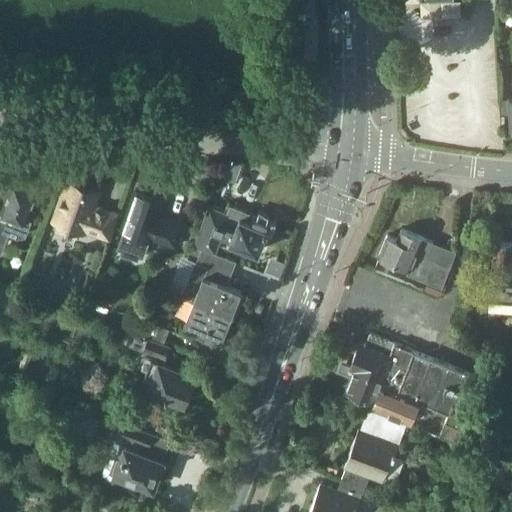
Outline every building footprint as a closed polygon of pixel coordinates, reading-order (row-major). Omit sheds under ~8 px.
[(510,114),(510,131),(511,130),(511,97),(509,98),(509,100),(501,100),(501,114),(510,114)] [(54,220),(84,231),(85,229),(108,237),(116,214),(98,208),(98,209),(93,207),(98,191),(67,180),(54,220)] [(0,211),(0,253),(1,254),(9,234),(17,238),(26,237),(32,221),(28,219),(38,193),(34,191),(34,187),(24,183),(21,186),(11,182),(0,211)] [(121,229),(124,230),(120,241),(145,250),(149,239),(152,240),(152,238),(175,246),(183,223),(166,217),(165,218),(160,216),(166,200),(135,189),(121,229)] [(194,244),(194,245),(201,247),(208,250),(211,251),(218,235),(223,220),(227,212),(209,205),(194,244)] [(223,220),(218,235),(221,237),(258,251),(267,227),(266,227),(268,220),(229,205),(227,212),(223,220)] [(379,256),(410,269),(408,273),(441,287),(449,266),(427,257),(433,243),(423,239),(424,238),(401,228),(397,238),(387,235),(379,256)] [(491,300),(511,301),(511,240),(493,239),(491,277),(492,277),(491,300)] [(201,247),(183,295),(193,300),(194,299),(229,314),(239,290),(227,285),(236,261),(233,260),(211,251),(208,250),(201,247)] [(0,282),(0,297),(12,301),(16,288),(0,282)] [(174,313),(186,318),(184,323),(220,337),(229,314),(194,299),(193,300),(193,301),(181,297),(174,313)] [(164,340),(168,327),(139,316),(134,329),(164,340)] [(133,332),(129,343),(164,356),(168,345),(133,332)] [(449,413),(445,421),(440,435),(457,441),(462,428),(458,426),(479,376),(370,333),(366,344),(363,343),(359,345),(352,362),(354,367),(345,389),(380,403),(377,410),(410,423),(419,401),(449,413)] [(150,358),(146,370),(141,383),(185,400),(195,374),(150,358)] [(60,399),(51,423),(92,438),(94,433),(114,441),(104,471),(104,475),(107,478),(113,480),(116,472),(152,485),(152,484),(158,484),(161,475),(157,471),(162,459),(139,450),(142,442),(148,444),(152,433),(75,405),(60,399)] [(346,466),(342,478),(364,486),(365,487),(370,475),(394,485),(404,458),(394,454),(398,443),(357,427),(343,464),(346,466)] [(467,451),(462,464),(490,473),(495,460),(467,451)] [(492,479),(511,485),(511,467),(498,463),(492,479)] [(321,482),(309,511),(351,511),(354,507),(357,508),(365,487),(342,478),(337,489),(321,482)]
